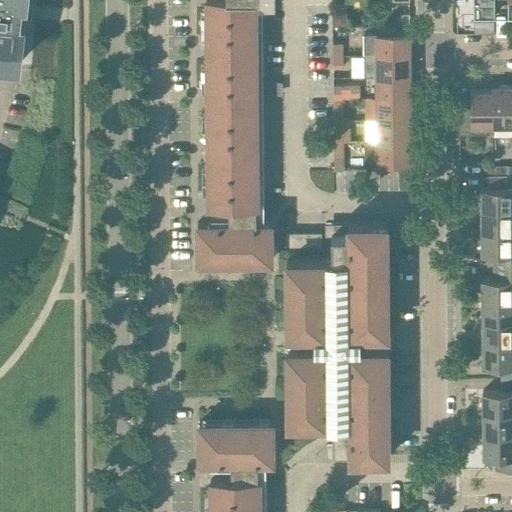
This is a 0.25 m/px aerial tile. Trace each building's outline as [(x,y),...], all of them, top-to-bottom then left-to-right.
[(28,0),(0,0),(0,57),(22,60),(26,21),(22,20),(24,0),(28,1),(28,0)] [(207,0),(208,12),(201,12),(202,28),(208,28),(208,64),(202,64),(202,80),(208,80),(208,117),(202,117),(202,132),(209,133),(209,169),(203,169),(203,184),(209,185),(209,203),(231,203),(231,214),(209,214),(209,220),(198,220),(199,259),(272,258),(272,220),(266,220),(263,0),(207,0)] [(474,0),(475,13),(496,13),(496,12),(495,12),(495,0),(474,0)] [(347,11),(334,11),(334,24),(347,24),(347,11)] [(489,19),(475,20),(475,32),(489,32),(489,19)] [(364,53),(410,53),(410,31),(377,31),(377,32),(364,32),(364,53)] [(334,54),(342,54),(342,41),(333,41),(334,54)] [(378,75),(410,74),(410,53),(364,53),(365,75),(378,75)] [(334,54),(334,66),(342,66),(342,54),(334,54)] [(349,54),(349,73),(361,73),(361,54),(349,54)] [(378,96),(410,96),(410,74),(378,75),(378,96)] [(343,97),(343,96),(361,96),(361,82),(334,83),(334,97),(343,97)] [(471,105),(459,105),(460,132),(493,132),(493,124),(493,85),(493,84),(492,85),(492,89),(471,89),(471,105)] [(511,84),(493,85),(493,124),(511,123),(511,84)] [(378,118),(410,118),(410,96),(378,96),(378,118)] [(343,118),(343,109),(343,97),(334,97),(334,118),(343,118)] [(343,140),(343,127),(343,118),(334,118),(334,140),(343,140)] [(378,140),(411,139),(410,118),(378,118),(378,140)] [(411,139),(378,140),(365,140),(365,141),(366,141),(367,167),(379,167),(378,162),(411,161),(411,139)] [(343,168),(343,152),(343,140),(334,140),(335,168),(343,168)] [(482,208),(511,207),(511,173),(487,173),(487,185),(482,185),(482,208)] [(511,207),(482,208),(482,230),(511,229),(511,207)] [(389,330),(389,325),(388,220),(350,220),(350,230),(332,231),(332,257),(288,257),(288,331),(315,331),(316,346),(288,346),(289,420),(334,419),(334,445),(351,445),(351,455),(390,455),(389,345),(361,345),(361,330),(389,330)] [(511,229),(482,230),(482,252),(498,252),(498,264),(511,264),(511,229)] [(296,244),(296,231),(287,231),(287,244),(296,244)] [(304,244),(304,231),(296,231),(296,244),(304,244)] [(313,244),(313,231),(304,231),(304,244),(313,244)] [(321,244),(321,231),(313,231),(313,244),(321,244)] [(511,264),(498,264),(499,276),(482,276),(483,299),(511,298),(511,264)] [(511,320),(511,298),(483,299),(483,321),(511,320)] [(483,342),(511,342),(511,320),(483,321),(483,342)] [(511,342),(483,342),(483,365),(501,365),(501,377),(511,376),(511,342)] [(511,376),(501,377),(501,389),(483,389),(484,411),(511,410),(511,376)] [(511,410),(484,411),(484,433),(511,432),(511,410)] [(274,419),(200,419),(200,458),(211,458),(211,464),(232,464),(233,474),(211,474),(211,493),(205,493),(205,509),(211,509),(211,511),(267,511),(267,457),(274,457),(274,419)] [(511,432),(484,433),(484,456),(498,455),(498,468),(511,467),(511,432)] [(325,507),(337,507),(337,495),(325,495),(325,507)]
